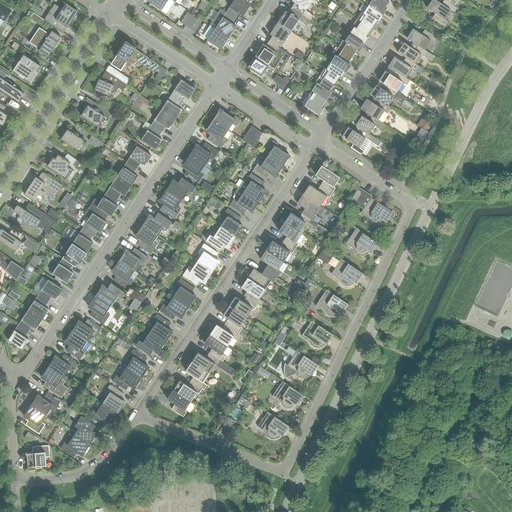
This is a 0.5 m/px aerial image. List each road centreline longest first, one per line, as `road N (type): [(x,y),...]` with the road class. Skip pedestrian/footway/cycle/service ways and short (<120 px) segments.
road 1 (residential): [(137,414),(281,474),(413,204),(316,142)]
road 2 (residential): [(4,374),(30,363),(216,83)]
road 3 (residential): [(137,414),(313,148)]
road 4 (residential): [(0,177),(110,13)]
road 5 (residential): [(321,134),(410,0)]
road 6 (residential): [(14,481),(81,473),(137,414)]
road 7 (residential): [(110,13),(216,83)]
road 8 (residential): [(224,70),(120,0)]
